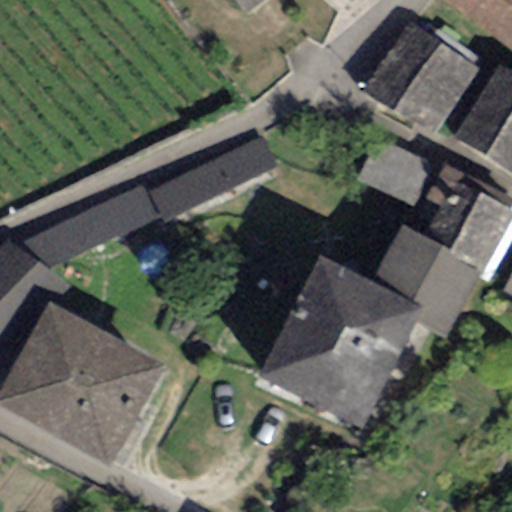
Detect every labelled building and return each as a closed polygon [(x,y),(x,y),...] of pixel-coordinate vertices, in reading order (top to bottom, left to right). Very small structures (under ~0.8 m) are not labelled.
[(264,0),(233,0),(245,15),(264,0)] [(511,0),(446,0),(511,50),(511,0)] [(420,30),(407,22),(364,91),(436,134),(479,66),(474,63),(420,30)] [(420,30),(474,63),(478,55),(425,23),(420,30)] [(511,75),(497,67),(454,142),(511,174),(511,75)] [(260,137),(151,193),(162,215),(166,224),(276,168),(260,137)] [(431,165),(375,140),(352,192),(408,217),(431,165)] [(511,206),(511,204),(444,167),(407,232),(482,270),(511,217),(511,216),(508,214),(511,206)] [(50,270),(162,215),(151,193),(144,184),(16,246),(50,270)] [(446,340),(482,270),(407,232),(399,228),(371,283),(318,256),(256,378),(361,431),(415,324),(446,340)] [(16,246),(8,242),(0,249),(0,354),(15,366),(49,303),(55,307),(66,288),(50,270),(16,246)] [(511,270),(499,294),(511,300),(511,270)] [(164,366),(55,307),(49,303),(15,366),(0,392),(0,406),(109,466),(164,366)]
